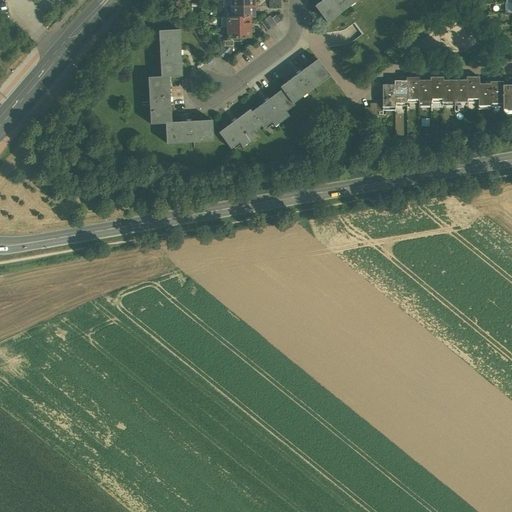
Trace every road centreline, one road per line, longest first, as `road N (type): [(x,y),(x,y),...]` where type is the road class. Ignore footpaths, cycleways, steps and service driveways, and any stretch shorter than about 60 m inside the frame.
road 1 (secondary): [(50,239),(511,159)]
road 2 (tertiary): [(0,121),(105,0)]
road 3 (residential): [(294,0),(294,35),(207,90)]
